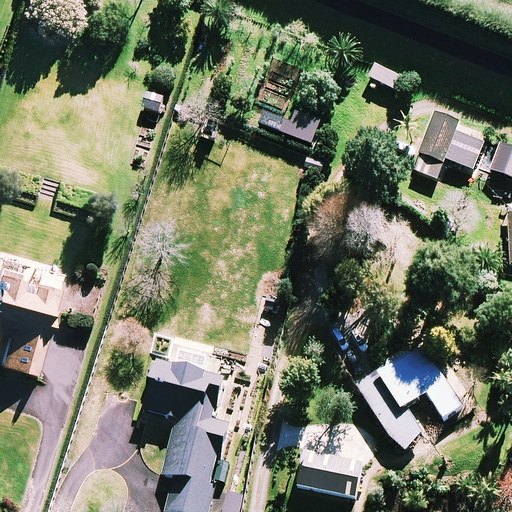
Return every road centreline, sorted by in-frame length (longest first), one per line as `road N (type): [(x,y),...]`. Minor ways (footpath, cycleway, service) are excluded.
road 1 (unknown): [(1,511),(73,306)]
road 2 (residential): [(511,69),(334,0)]
